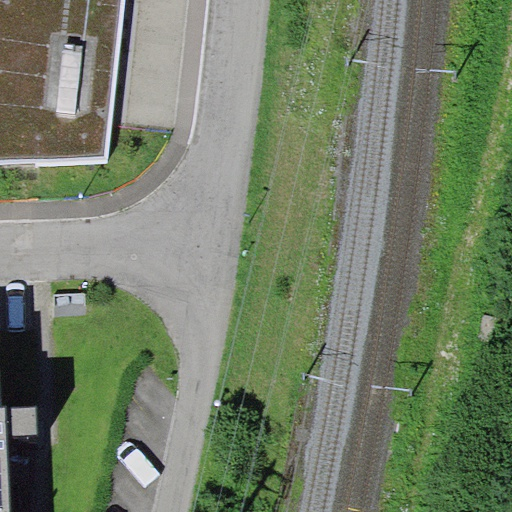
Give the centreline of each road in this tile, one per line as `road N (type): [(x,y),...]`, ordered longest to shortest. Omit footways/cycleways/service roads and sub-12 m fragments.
road 1 (unclassified): [(156,511),(201,238)]
road 2 (unclassified): [(201,238),(233,89),(239,0)]
road 3 (residential): [(0,248),(201,238)]
